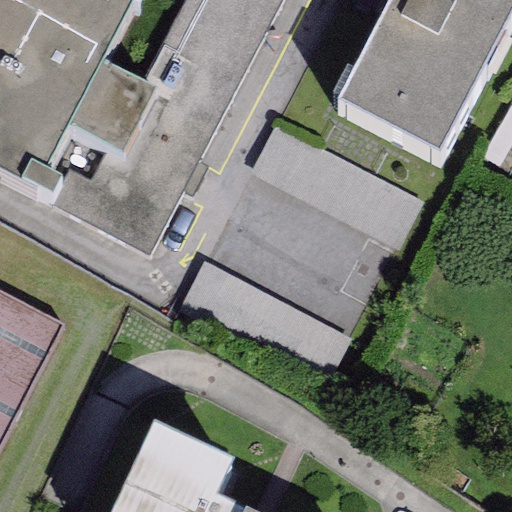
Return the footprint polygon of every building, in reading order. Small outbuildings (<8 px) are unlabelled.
[(0,0),(0,198),(104,254),(111,241),(148,260),(285,0),(0,0)] [(511,0),(398,0),(338,119),(438,169),(511,23),(511,0)] [(202,293),(195,324),(291,346),(298,316),(202,293)] [(0,299),(0,457),(65,333),(0,299)] [(217,511),(234,479),(152,442),(120,511),(217,511)]
